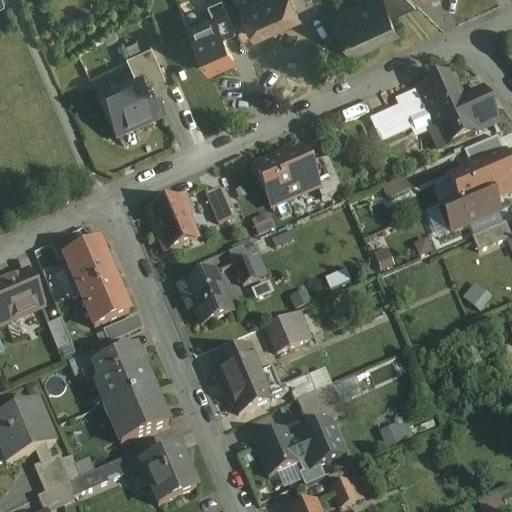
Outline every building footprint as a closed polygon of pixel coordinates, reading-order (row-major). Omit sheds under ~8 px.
[(213,16),(222,37),(235,31),(220,0),(218,0),(208,5),(213,16)] [(237,0),(254,37),(297,17),(289,0),(237,0)] [(370,0),(334,16),(350,53),(396,33),(389,17),(381,0),(370,0)] [(415,6),(408,0),(381,0),(389,17),(415,6)] [(188,27),(208,73),(233,62),(222,37),(213,16),(188,27)] [(150,46),(125,57),(135,79),(141,76),(146,87),(164,79),(150,46)] [(135,79),(96,96),(116,141),(161,121),(146,87),(141,76),(135,79)] [(462,102),(451,78),(418,93),(435,132),(429,135),(437,152),(492,127),(477,94),(476,95),(477,96),(462,102)] [(376,121),(375,121),(380,134),(385,143),(409,132),(396,103),(395,104),(398,110),(376,121)] [(373,114),(362,119),(371,138),(380,134),(375,121),(376,121),(373,114)] [(278,162),(256,172),(255,170),(253,171),(271,211),(316,191),(317,191),(308,169),(302,155),(290,160),(287,154),(277,158),(278,162)] [(511,175),(503,154),(471,168),(481,191),(487,205),(492,203),(511,194),(511,175)] [(453,158),(424,170),(430,184),(459,172),(453,158)] [(327,161),(308,169),(317,191),(316,191),(321,203),(341,194),(327,161)] [(219,191),(205,197),(217,227),(231,221),(219,191)] [(481,191),(440,209),(452,235),(497,216),(492,203),(487,205),(481,191)] [(184,200),(147,215),(164,256),(196,242),(186,218),(191,216),(184,200)] [(504,226),(471,240),(477,255),(510,241),(504,226)] [(251,245),(227,255),(233,268),(232,267),(256,257),(251,245)] [(65,247),(52,253),(57,265),(64,262),(63,262),(70,259),(65,247)] [(70,259),(63,262),(64,262),(69,274),(78,296),(78,297),(113,282),(98,247),(70,259)] [(256,257),(232,267),(233,268),(242,289),(265,279),(256,257)] [(324,280),(328,290),(349,281),(345,271),(324,280)] [(78,296),(69,274),(56,280),(65,302),(78,296)] [(214,275),(178,290),(186,308),(190,306),(200,329),(232,315),(214,275)] [(27,276),(0,287),(0,329),(42,311),(27,276)] [(113,282),(78,297),(93,331),(128,317),(113,282)] [(254,301),(272,294),(268,284),(250,291),(254,301)] [(474,285),(463,299),(479,312),(490,298),(474,285)] [(299,316),(265,330),(276,357),(309,342),(299,316)] [(60,323),(46,328),(57,355),(71,349),(60,323)] [(116,329),(102,335),(108,348),(121,342),(116,329)] [(102,351),(68,367),(74,381),(93,373),(92,372),(108,365),(102,351)] [(248,351),(216,365),(222,381),(220,383),(223,391),(226,391),(238,417),(283,398),(281,391),(271,371),(258,376),(248,351)] [(119,357),(117,361),(108,365),(92,372),(93,373),(98,385),(97,385),(95,391),(103,411),(151,390),(136,353),(130,356),(127,354),(119,357)] [(309,379),(281,391),(283,398),(289,395),(293,405),(297,404),(315,396),(309,379)] [(315,396),(297,404),(309,432),(330,423),(344,418),(331,389),(315,396)] [(151,390),(103,411),(120,449),(167,428),(151,390)] [(37,407),(0,423),(0,456),(5,469),(54,448),(37,407)] [(309,432),(294,438),(294,439),(288,442),(299,467),(302,474),(298,476),(304,489),(327,479),(324,480),(319,469),(345,458),(330,423),(309,432)] [(397,426),(378,434),(385,451),(404,442),(397,426)] [(284,432),(253,445),(268,480),(299,467),(288,442),(284,432)] [(178,452),(140,469),(157,509),(195,493),(178,452)] [(59,459),(33,470),(44,497),(70,485),(59,459)] [(120,463),(80,481),(70,485),(70,486),(73,500),(126,477),(120,463)] [(355,479),(331,490),(340,511),(364,501),(355,479)] [(44,497),(37,500),(42,511),(43,511),(61,504),(63,510),(73,505),(73,500),(70,486),(70,485),(44,497)] [(497,494),(476,504),(480,511),(496,511),(504,509),(497,494)]
